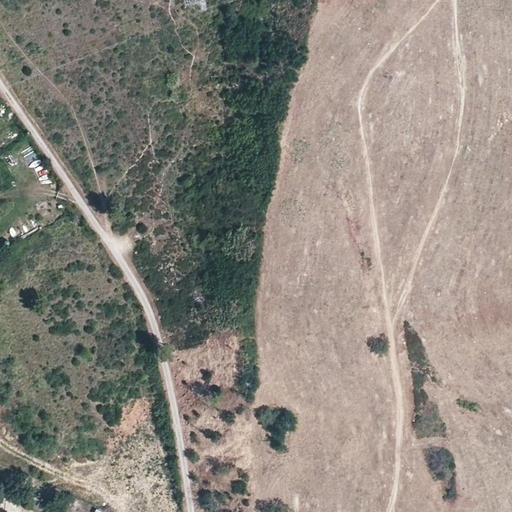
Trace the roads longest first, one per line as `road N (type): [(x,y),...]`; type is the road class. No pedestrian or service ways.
road 1 (track): [(388,511),(401,400),(392,320),(455,154),(467,91),(456,0)]
road 2 (track): [(192,511),(171,375),(146,301),(0,80)]
